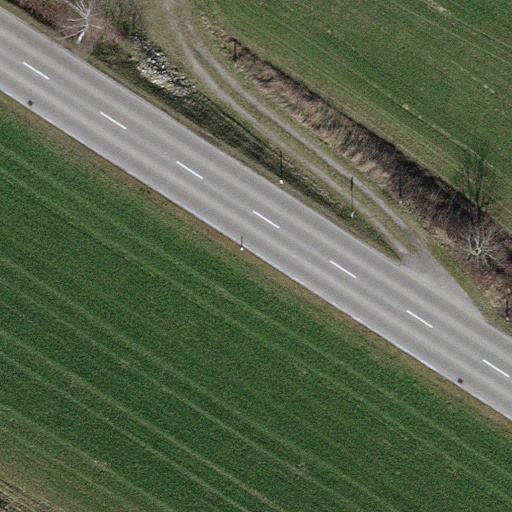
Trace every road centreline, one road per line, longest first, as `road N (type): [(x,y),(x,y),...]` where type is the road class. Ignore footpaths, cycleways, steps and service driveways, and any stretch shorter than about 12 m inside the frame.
road 1 (tertiary): [(0,47),(511,376)]
road 2 (track): [(164,0),(159,14),(408,248),(433,325)]
